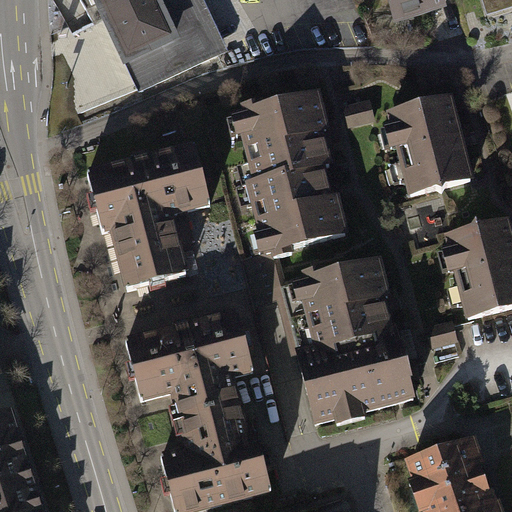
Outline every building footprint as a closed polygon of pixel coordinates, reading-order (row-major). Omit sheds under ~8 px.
[(97,0),(139,94),(216,56),(190,0),(97,0)] [(190,0),(216,56),(226,51),(202,0),(190,0)] [(392,0),(399,20),(442,6),(440,0),(392,0)] [(511,0),(483,0),(488,15),(511,7),(511,0)] [(318,96),(238,116),(256,184),(248,186),(267,257),(277,254),(347,236),(338,201),(332,202),(330,194),(323,167),(330,166),(324,141),(321,131),(327,129),(318,96)] [(452,101),(391,117),(412,198),(473,182),(452,101)] [(356,127),(377,124),(374,104),(353,107),(356,127)] [(114,231),(129,292),(187,277),(171,216),(209,206),(195,149),(88,177),(103,234),(114,231)] [(511,233),(509,223),(449,239),(470,320),(511,308),(511,233)] [(244,262),(255,310),(285,302),(282,289),(285,288),(277,254),(267,257),(244,262)] [(285,288),(282,289),(285,302),(317,425),(414,400),(408,375),(398,336),(393,337),(386,308),(383,299),(389,298),(380,263),(285,288)] [(243,350),(234,316),(127,344),(143,405),(173,397),(188,454),(163,460),(176,511),(209,511),(272,496),(265,468),(256,435),(246,438),(231,381),(250,376),(243,350)] [(40,511),(12,415),(0,418),(0,511),(40,511)] [(492,511),(472,445),(403,467),(417,511),(492,511)]
